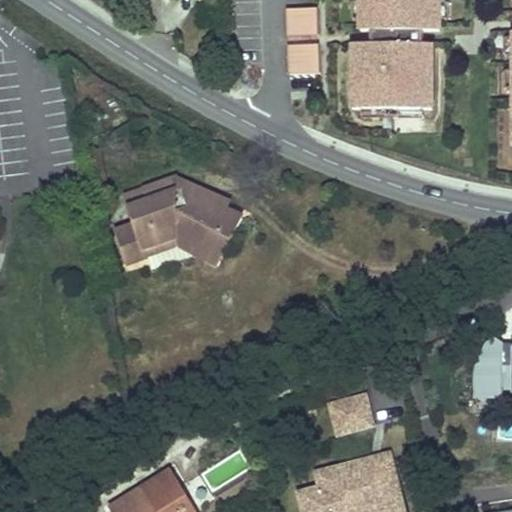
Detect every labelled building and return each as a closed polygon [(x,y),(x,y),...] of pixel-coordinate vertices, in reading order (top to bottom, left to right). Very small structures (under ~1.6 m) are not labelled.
[(357,0),(357,4),(352,4),(352,23),(356,23),(357,36),(373,37),(373,49),(349,49),(349,116),(434,115),(431,53),(421,54),(421,38),(442,37),(444,21),(448,21),(448,4),(441,4),(441,0),(357,0)] [(317,7),(286,7),(287,38),(318,38),(317,7)] [(287,36),(287,74),(318,74),(317,36),(287,36)] [(134,225),(115,232),(128,266),(147,261),(144,250),(177,239),(215,259),(226,239),(233,242),(244,220),(221,207),(212,208),(208,217),(201,213),(198,203),(189,206),(179,178),(142,190),(148,203),(128,208),(134,225)] [(144,250),(147,261),(176,248),(211,267),(215,259),(177,239),(144,250)] [(511,343),(507,343),(497,334),(489,344),(484,353),(480,365),(481,379),(484,396),(511,397),(511,388),(511,343)] [(374,432),(366,401),(330,409),(338,441),(374,432)] [(249,469),(238,453),(205,474),(215,491),(249,469)] [(387,463),(362,469),(365,484),(375,481),(374,477),(390,473),(387,463)] [(322,494),(301,499),(303,511),(326,511),(326,509),(353,503),(355,511),(396,511),(391,490),(397,489),(393,473),(390,473),(374,477),(375,481),(365,484),(362,469),(318,479),(322,494)] [(197,511),(171,471),(109,509),(110,511),(197,511)] [(355,511),(353,503),(326,509),(326,511),(355,511)]
